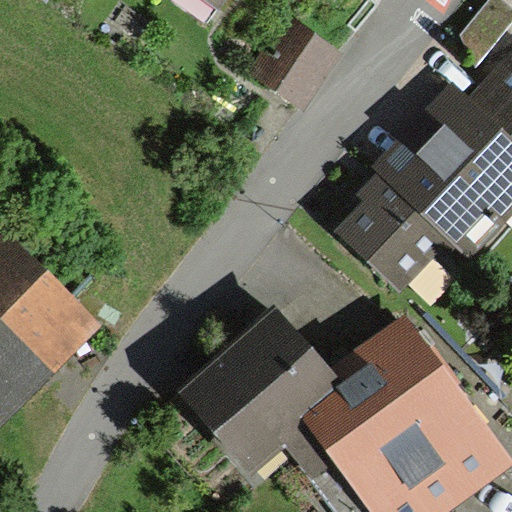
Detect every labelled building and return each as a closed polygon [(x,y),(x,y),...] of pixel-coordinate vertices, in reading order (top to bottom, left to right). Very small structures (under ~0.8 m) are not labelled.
[(198,0),(221,16),(232,0),(198,0)] [(511,28),(511,8),(501,0),(494,0),(464,39),(478,71),(511,28)] [(346,57),(290,21),(252,79),(308,115),(346,57)] [(473,263),(511,220),(511,49),(467,99),(451,84),(369,175),(373,179),(353,201),(361,209),(336,236),(401,294),(448,242),(473,263)] [(0,426),(103,331),(0,235),(0,426)] [(447,511),(511,466),(511,458),(460,392),(401,319),(334,368),(281,312),(232,353),(180,398),(257,489),(281,470),(305,501),(318,491),(336,511),(447,511)]
